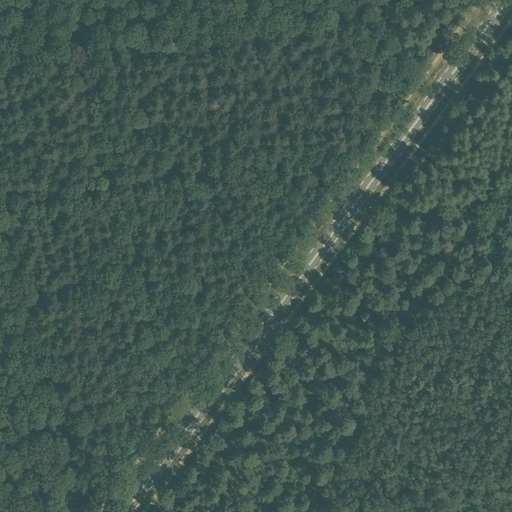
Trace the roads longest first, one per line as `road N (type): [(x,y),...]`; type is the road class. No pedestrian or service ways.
road 1 (primary): [(125,511),(507,0)]
road 2 (track): [(387,159),(359,149),(115,181),(0,207)]
